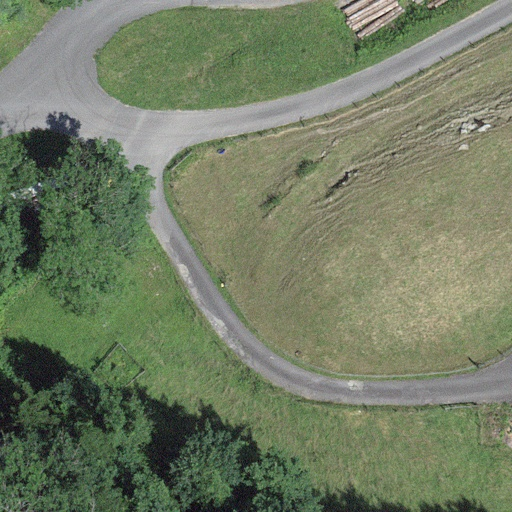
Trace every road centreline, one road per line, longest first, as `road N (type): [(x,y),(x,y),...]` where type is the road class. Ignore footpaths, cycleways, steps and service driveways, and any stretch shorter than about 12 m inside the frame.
road 1 (track): [(0,104),(43,77),(117,145),(320,101),(421,63),(511,9)]
road 2 (track): [(511,385),(414,398),(314,389),(237,345),(117,145)]
